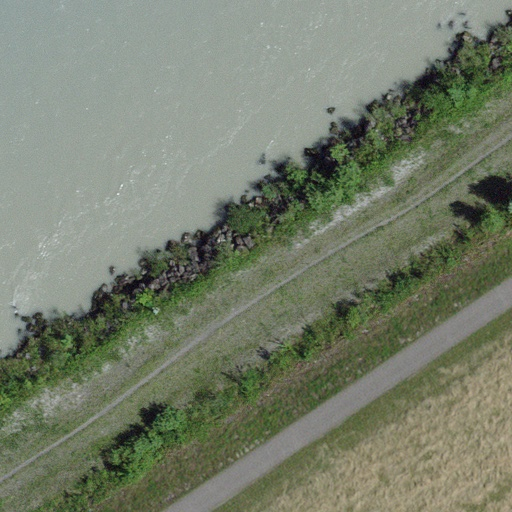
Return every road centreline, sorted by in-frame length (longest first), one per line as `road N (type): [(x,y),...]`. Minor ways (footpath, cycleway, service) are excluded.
road 1 (track): [(511,132),(0,475)]
road 2 (track): [(195,511),(511,300)]
